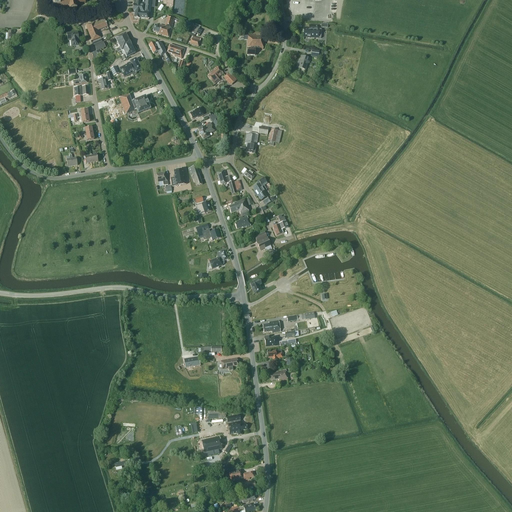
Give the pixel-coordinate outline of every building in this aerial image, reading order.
[(55,0),(57,10),(69,7),(70,10),(77,9),(77,5),(86,4),(85,0),(55,0)] [(133,4),(132,12),(133,12),(133,14),(135,14),(134,19),(140,19),(149,20),(149,13),(150,14),(151,0),(145,0),(143,0),(134,0),(134,4),(133,4)] [(159,34),(169,37),(175,18),(168,16),(165,27),(160,25),(159,27),(155,25),(153,32),(159,33),(159,34)] [(107,27),(104,19),(86,26),(92,41),(101,38),(98,30),(107,27)] [(196,33),(200,35),(202,30),(199,29),(200,27),(196,25),(191,35),(195,37),(196,33)] [(317,30),(318,26),(309,25),(309,29),(304,28),(303,38),(321,39),(321,30),(317,30)] [(72,47),(79,46),(78,39),(79,39),(78,32),(67,34),(68,41),(71,40),(72,47)] [(122,51),(132,46),(125,34),(115,38),(122,51)] [(247,48),(247,55),(255,56),(255,49),(263,49),(264,36),(248,35),(247,47),(251,47),(251,49),(247,48)] [(190,44),(198,47),(201,39),(192,37),(190,44)] [(106,48),(103,42),(94,46),(97,52),(106,48)] [(169,58),(168,56),(166,53),(162,44),(154,43),(149,45),(153,54),(158,51),(160,56),(164,54),(166,59),(169,58)] [(167,52),(172,54),(171,55),(174,56),(174,57),(181,59),(184,50),(170,45),(167,52)] [(132,46),(122,51),(123,50),(127,57),(135,53),(132,46)] [(308,64),(310,59),(301,56),(300,62),(299,61),(297,68),(305,70),(307,64),(308,64)] [(136,59),(130,62),(131,63),(120,69),(124,77),(131,74),(133,76),(136,74),(136,73),(142,70),(136,59)] [(185,62),(180,60),(177,70),(182,71),(185,62)] [(110,69),(113,76),(119,73),(115,66),(110,69)] [(216,81),(219,79),(218,78),(223,73),(217,67),(208,75),(209,76),(208,77),(214,84),(216,81)] [(115,80),(112,81),(111,72),(106,73),(108,82),(112,81),(112,85),(115,84),(115,80)] [(232,84),(236,80),(230,73),(226,77),(232,84)] [(87,83),(86,74),(79,75),(80,80),(73,81),(74,85),(79,84),(87,83)] [(109,89),(107,78),(98,79),(99,85),(101,85),(102,91),(109,89)] [(89,95),(88,86),(74,87),(75,96),(89,95)] [(202,94),(208,99),(211,96),(206,91),(202,94)] [(129,94),(119,98),(126,114),(137,110),(138,114),(150,109),(145,97),(131,102),(129,94)] [(203,115),(200,108),(194,111),(195,111),(190,114),(193,119),(198,117),(198,118),(203,115)] [(218,119),(213,123),(218,129),(223,126),(218,119)] [(205,127),(198,130),(203,140),(209,137),(208,135),(215,131),(212,126),(206,129),(205,127)] [(258,134),(267,135),(269,129),(259,127),(258,134)] [(274,142),(279,144),(282,132),(270,129),(268,141),(270,142),(269,146),(273,147),(274,142)] [(258,135),(247,133),(245,144),(246,144),(246,147),(247,147),(246,153),(255,154),(258,135)] [(202,185),(196,167),(189,169),(192,178),(192,177),(194,183),(195,183),(197,187),(202,185)] [(175,178),(171,179),(172,187),(186,185),(185,176),(184,176),(183,170),(174,171),(174,172),(175,178)] [(225,170),(217,173),(219,180),(221,185),(226,184),(228,183),(229,183),(229,182),(227,177),(225,170)] [(249,172),(247,170),(243,175),(252,180),(255,176),(252,174),(253,172),(250,170),(249,172)] [(157,174),(158,183),(163,182),(164,186),(168,185),(167,181),(168,181),(167,175),(166,175),(165,173),(157,174)] [(264,192),(260,186),(263,184),(266,182),(263,178),(258,181),(260,184),(258,185),(254,187),(254,188),(253,188),(261,200),(262,200),(266,197),(267,196),(264,192)] [(229,183),(228,183),(232,195),(237,193),(236,192),(234,183),(233,181),(229,182),(229,183)] [(249,212),(244,199),(237,202),(234,203),(234,205),(228,207),(231,214),(239,211),(240,215),(249,212)] [(202,205),(196,206),(199,214),(204,212),(205,214),(211,211),(208,203),(208,202),(202,204),(202,205)] [(246,227),(246,228),(251,226),(247,216),(239,219),(240,221),(236,222),(236,223),(235,224),(237,229),(242,227),(242,228),(246,227)] [(285,220),(284,217),(282,217),(279,218),(279,219),(280,222),(281,223),(279,224),(279,225),(273,227),(276,236),(283,233),(282,230),(288,228),(285,220)] [(199,232),(209,229),(207,224),(197,228),(199,232)] [(205,239),(211,237),(213,241),(221,238),(218,230),(210,232),(209,230),(205,231),(205,234),(204,235),(205,239)] [(254,237),(257,242),(266,238),(267,238),(265,232),(254,237)] [(257,242),(260,250),(265,248),(270,246),(271,246),(267,238),(266,238),(257,242)] [(217,259),(209,261),(210,264),(210,267),(211,267),(212,269),(223,266),(222,265),(224,264),(224,263),(224,261),(228,260),(225,250),(220,252),(218,253),(217,259)] [(250,284),(254,294),(262,290),(260,286),(261,285),(259,280),(250,284)] [(280,332),(279,321),(269,323),(269,324),(263,325),(264,333),(272,332),(272,333),(280,332)] [(279,346),(277,336),(273,337),(274,337),(269,338),(268,337),(265,338),(266,348),(275,346),(279,346)] [(276,351),(267,352),(267,353),(268,359),(272,358),(273,361),(277,360),(277,359),(283,358),(282,353),(276,354),(276,351)] [(186,359),(188,368),(200,366),(199,357),(186,359)] [(238,366),(237,359),(221,361),(222,370),(229,369),(229,371),(233,370),(233,367),(238,366)] [(286,370),(278,371),(279,373),(276,373),(276,374),(270,374),(271,381),(281,379),(281,381),(287,380),(286,373),(286,370)] [(240,415),(230,417),(226,417),(227,419),(228,423),(241,420),(240,415)] [(241,420),(228,423),(230,435),(238,433),(238,436),(242,435),(241,431),(248,429),(246,424),(242,425),(241,420)] [(220,436),(201,441),(204,453),(223,449),(220,436)] [(254,477),(253,472),(243,474),(243,475),(242,476),(240,470),(229,473),(231,481),(234,481),(243,479),(242,479),(244,479),(244,481),(250,479),(249,478),(254,477)] [(253,496),(253,494),(245,496),(240,498),(240,502),(243,501),(246,500),(246,503),(253,501),(253,500),(255,499),(254,495),(253,496)]
